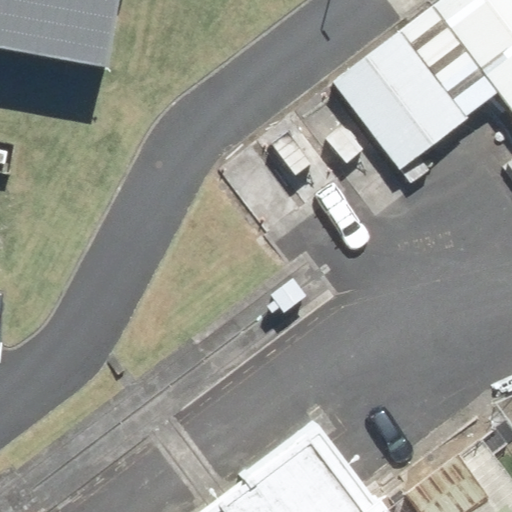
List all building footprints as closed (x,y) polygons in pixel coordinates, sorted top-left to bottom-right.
[(0,0),(0,32),(134,56),(143,0),(0,0)] [(500,90),(431,0),(429,0),(328,77),(397,168),(500,90)] [(511,0),(431,0),(500,90),(511,106),(511,0)] [(344,183),(288,109),(211,167),(267,240),(344,183)] [(21,135),(0,131),(0,164),(16,167),(21,135)] [(371,511),(292,405),(146,511),(371,511)] [(511,511),(511,450),(499,433),(430,485),(434,491),(450,511),(511,511)]
